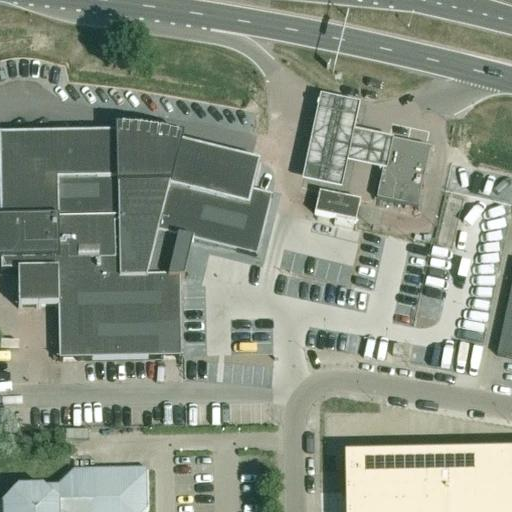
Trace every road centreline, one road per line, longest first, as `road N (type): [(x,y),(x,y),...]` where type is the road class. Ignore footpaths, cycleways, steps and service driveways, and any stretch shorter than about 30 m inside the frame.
road 1 (primary): [(91,0),(281,29),(511,81)]
road 2 (residential): [(294,511),(301,393),(317,384),(340,380),(511,410)]
